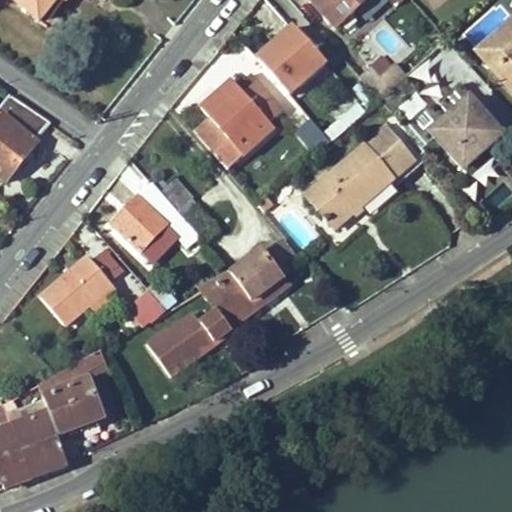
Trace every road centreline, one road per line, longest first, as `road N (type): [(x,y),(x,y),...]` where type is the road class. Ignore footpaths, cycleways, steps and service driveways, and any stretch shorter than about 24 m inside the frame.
road 1 (residential): [(7,511),(73,485),(291,366),(511,223)]
road 2 (residential): [(224,0),(106,150)]
road 3 (residential): [(106,150),(0,282)]
road 4 (residential): [(106,150),(0,77)]
